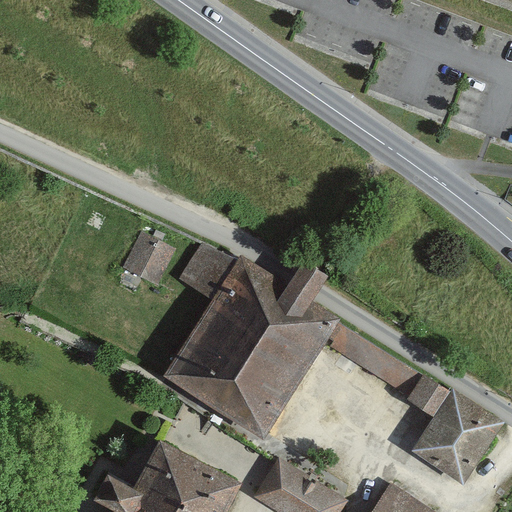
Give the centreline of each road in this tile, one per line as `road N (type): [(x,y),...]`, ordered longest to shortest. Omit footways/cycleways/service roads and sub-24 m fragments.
road 1 (unclassified): [(0,132),(246,248),(511,415)]
road 2 (secondary): [(511,235),(216,26)]
road 3 (unknown): [(444,511),(426,506),(307,403)]
